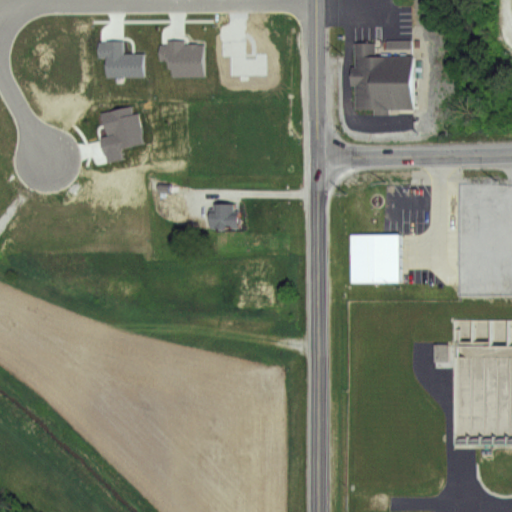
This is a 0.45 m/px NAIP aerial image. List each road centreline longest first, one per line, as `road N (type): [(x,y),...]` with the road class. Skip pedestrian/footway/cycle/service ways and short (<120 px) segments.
road 1 (secondary): [(320,511),(320,153)]
road 2 (residential): [(48,160),(1,72),(14,9),(47,1),(182,0)]
road 3 (secondary): [(320,153),(511,148)]
road 4 (secondary): [(320,153),(318,0)]
